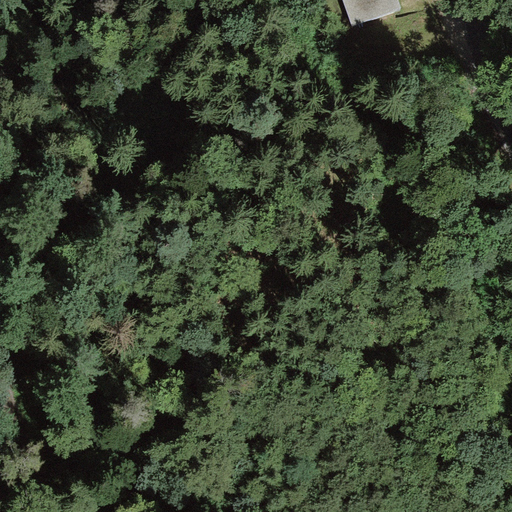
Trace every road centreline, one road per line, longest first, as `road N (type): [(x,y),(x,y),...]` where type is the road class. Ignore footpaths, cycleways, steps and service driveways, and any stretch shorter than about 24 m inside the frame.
road 1 (track): [(58,511),(0,345)]
road 2 (tertiary): [(467,0),(511,127)]
